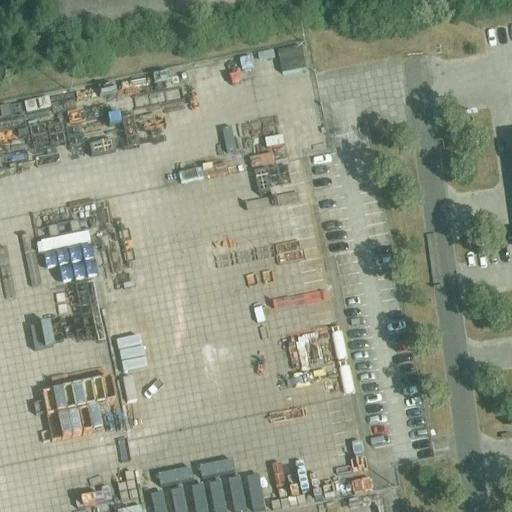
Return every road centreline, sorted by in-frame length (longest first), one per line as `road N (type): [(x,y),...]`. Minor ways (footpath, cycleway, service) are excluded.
road 1 (unclassified): [(476,511),(415,69)]
road 2 (unknown): [(57,511),(0,283)]
